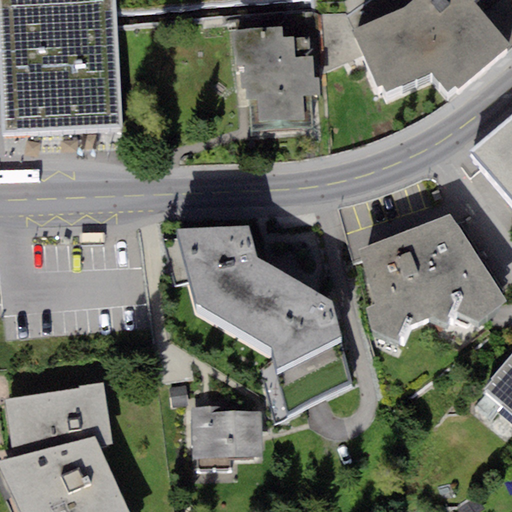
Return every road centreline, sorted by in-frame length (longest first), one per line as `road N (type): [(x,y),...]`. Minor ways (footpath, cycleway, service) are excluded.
road 1 (secondary): [(436,143),(317,186),(0,199)]
road 2 (residential): [(436,143),(511,253)]
